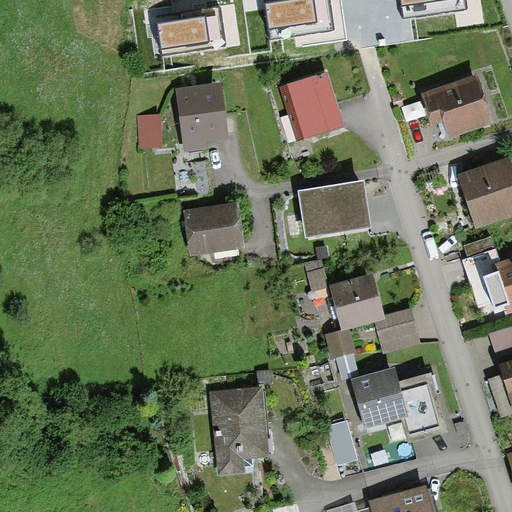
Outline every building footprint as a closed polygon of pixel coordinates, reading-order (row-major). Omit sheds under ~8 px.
[(329,0),(266,0),(272,39),(334,30),(329,0)] [(468,10),(466,0),(401,0),(404,19),(468,10)] [(217,8),(158,17),(164,56),(223,46),(217,8)] [(343,126),(327,73),(280,87),(297,141),(343,126)] [(477,73),(421,93),(432,125),(444,121),(450,137),(494,122),(477,73)] [(208,142),(229,140),(222,81),(176,88),(184,151),(208,148),(208,142)] [(404,105),(400,93),(392,96),(395,107),(404,105)] [(163,147),(161,114),(138,115),(139,148),(163,147)] [(458,175),(476,229),(511,217),(511,162),(510,158),(458,175)] [(365,180),(299,189),(306,238),(373,228),(365,180)] [(191,255),(245,248),(238,201),(184,208),(191,255)] [(503,307),(506,314),(511,312),(511,258),(501,262),(496,247),(495,248),(491,236),(464,246),(468,257),(461,259),(478,309),(493,304),(495,310),(503,307)] [(321,259),(304,263),(311,291),(328,287),(321,259)] [(376,323),(386,320),(385,315),(373,274),(330,285),(341,329),(341,331),(349,329),(376,323)] [(412,308),(385,315),(386,320),(376,323),(384,353),(421,344),(412,308)] [(511,325),(489,333),(495,352),(511,346),(511,325)] [(356,352),(349,329),(341,331),(341,329),(325,334),(331,359),(356,352)] [(511,359),(498,364),(502,375),(511,402),(511,359)] [(352,378),(365,428),(402,418),(408,441),(447,432),(432,372),(399,381),(395,367),(352,378)] [(272,369),(258,370),(259,383),(273,381),(272,369)] [(501,418),(511,414),(511,402),(502,375),(488,379),(501,418)] [(244,459),(270,457),(263,385),(208,391),(217,477),(246,474),(244,459)] [(358,459),(348,421),(326,426),(336,465),(358,459)] [(433,511),(427,486),(368,501),(370,507),(357,510),(355,501),(326,510),(326,511),(433,511)]
